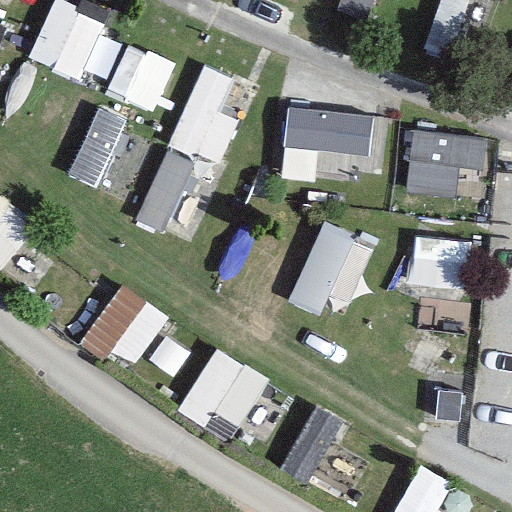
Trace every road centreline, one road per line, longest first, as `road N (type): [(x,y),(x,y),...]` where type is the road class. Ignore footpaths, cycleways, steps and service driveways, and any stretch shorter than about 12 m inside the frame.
road 1 (track): [(511,488),(173,301),(0,157)]
road 2 (residential): [(272,511),(0,316)]
